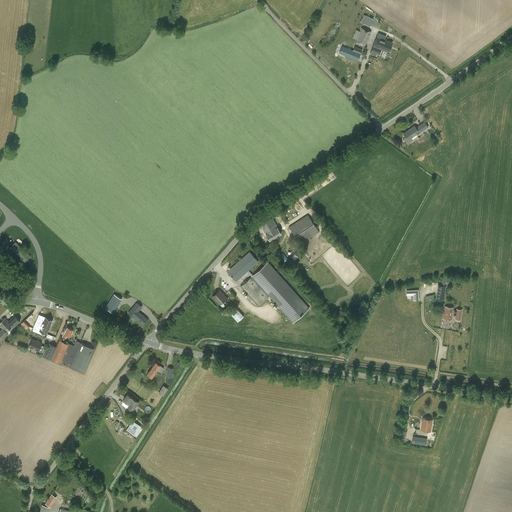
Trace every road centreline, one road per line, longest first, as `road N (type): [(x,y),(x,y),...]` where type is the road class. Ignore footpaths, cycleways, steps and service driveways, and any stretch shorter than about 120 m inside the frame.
road 1 (tertiary): [(511,397),(147,342)]
road 2 (unclassified): [(147,342),(264,210),(381,130)]
road 3 (unclassified): [(381,130),(264,0)]
road 4 (unclassified): [(381,130),(511,36)]
road 5 (unclassified): [(71,441),(147,342)]
